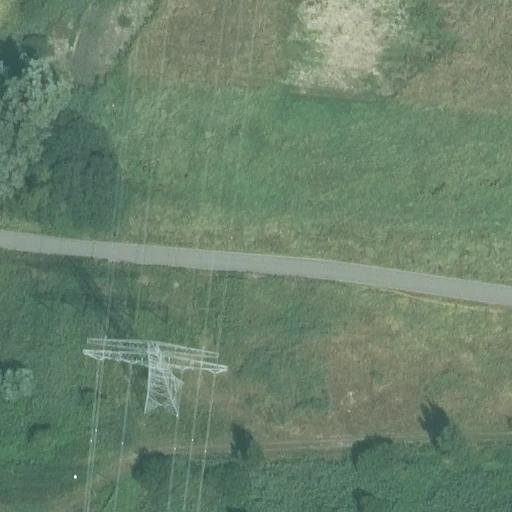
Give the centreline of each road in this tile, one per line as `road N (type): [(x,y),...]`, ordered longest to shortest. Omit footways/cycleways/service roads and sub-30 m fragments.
road 1 (unclassified): [(511,297),(340,271),(0,244)]
road 2 (track): [(511,441),(142,457),(101,476)]
